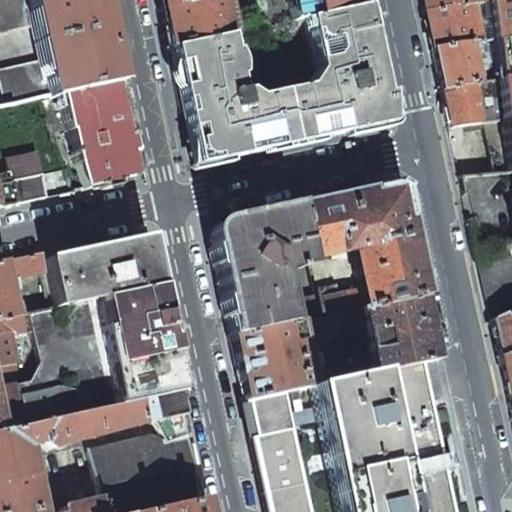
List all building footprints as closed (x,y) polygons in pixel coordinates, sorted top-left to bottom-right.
[(92,0),(0,0),(0,33),(32,27),(40,63),(0,71),(0,102),(1,108),(57,96),(111,84),(92,0)] [(226,37),(218,0),(154,0),(155,6),(165,50),(226,37)] [(251,0),(258,30),(360,7),(358,0),(251,0)] [(455,0),(419,0),(422,12),(456,5),(455,0)] [(456,5),(422,12),(427,34),(431,50),(445,46),(470,43),(480,43),(474,12),(489,7),(493,41),(511,38),(511,0),(498,0),(482,2),(456,5)] [(226,37),(165,50),(190,168),(386,126),(360,7),(258,30),(226,37)] [(489,7),(474,12),(480,43),(493,41),(489,7)] [(511,38),(493,41),(498,81),(511,78),(511,38)] [(445,46),(431,50),(435,70),(439,90),(461,85),(479,83),(470,43),(445,46)] [(511,78),(498,81),(502,121),(511,119),(511,78)] [(461,85),(439,90),(443,109),(447,129),(497,122),(502,121),(498,81),(479,83),(461,85)] [(111,84),(57,96),(65,133),(66,132),(81,191),(121,182),(129,170),(120,127),(111,84)] [(506,160),(456,166),(458,177),(511,171),(511,119),(502,121),(506,160)] [(497,122),(447,129),(451,143),(499,136),(497,122)] [(0,208),(45,199),(35,156),(4,163),(7,173),(0,174),(0,208)] [(388,186),(292,207),(305,261),(349,251),(358,291),(350,293),(349,287),(335,290),(334,286),(312,291),(313,297),(318,318),(423,296),(400,194),(388,186)] [(210,248),(208,249),(227,338),(311,320),(318,318),(313,297),(282,304),(275,276),(268,271),(270,267),(278,272),(286,270),(286,274),(291,273),(291,269),(306,266),(305,261),(292,207),(225,222),(225,224),(219,226),(209,241),(210,248)] [(41,253),(46,282),(52,309),(155,287),(148,256),(127,243),(43,261),(41,253)] [(511,249),(511,248),(503,250),(502,244),(474,248),(482,284),(490,320),(511,309),(511,249)] [(41,253),(0,262),(0,319),(15,317),(7,280),(39,273),(41,283),(46,282),(41,253)] [(0,425),(2,433),(178,393),(166,340),(155,287),(52,309),(15,317),(19,336),(29,333),(35,361),(27,382),(0,386),(0,425)] [(318,318),(311,320),(316,346),(316,344),(364,334),(372,375),(419,365),(436,361),(430,329),(423,296),(318,318)] [(511,309),(490,320),(494,339),(498,358),(511,352),(511,309)] [(15,317),(0,319),(0,433),(2,433),(0,425),(0,367),(13,365),(7,338),(19,336),(15,317)] [(311,320),(227,338),(234,371),(241,403),(310,388),(308,379),(311,378),(310,371),(307,373),(302,350),(316,347),(316,346),(311,320)] [(511,352),(498,358),(502,378),(506,397),(511,394),(511,352)] [(372,375),(401,511),(450,511),(435,437),(419,365),(372,375)] [(310,388),(336,511),(401,511),(372,375),(310,388)] [(336,511),(310,388),(241,403),(242,406),(246,405),(254,439),(249,440),(265,511),(336,511)] [(0,511),(153,511),(201,501),(183,418),(178,393),(2,433),(0,433),(0,511)] [(203,511),(201,501),(153,511),(203,511)]
